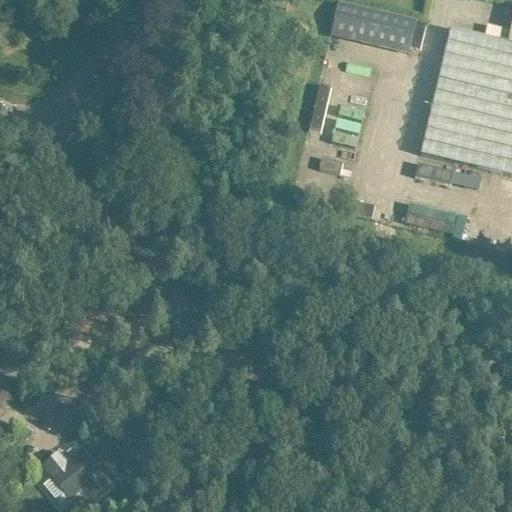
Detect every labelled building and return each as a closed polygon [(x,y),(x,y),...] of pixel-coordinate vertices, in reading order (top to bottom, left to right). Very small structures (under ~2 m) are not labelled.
[(338,5),(331,37),(409,56),(417,24),(338,5)] [(485,40),(451,32),(421,157),(511,179),(511,27),(510,34),(488,28),(485,40)] [(321,161),(318,173),(340,178),(343,166),(321,161)] [(418,167),(415,180),(450,189),(454,175),(418,167)] [(352,205),(349,216),(372,221),(375,210),(352,205)] [(8,444),(0,446),(0,469),(4,481),(20,475),(8,444)] [(58,458),(47,468),(55,478),(53,479),(54,479),(44,487),(59,506),(69,498),(70,499),(86,486),(96,498),(107,489),(97,476),(98,475),(81,455),(66,468),(58,458)]
